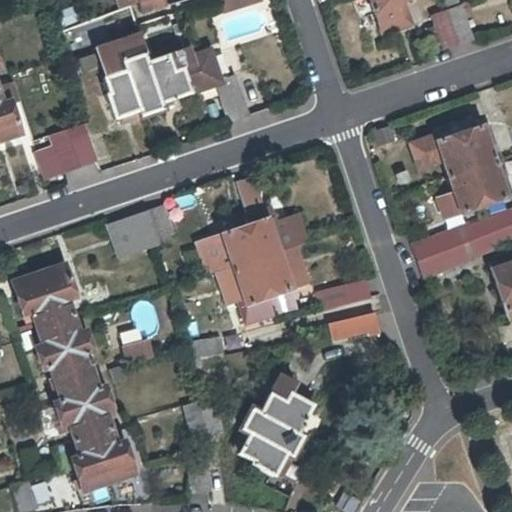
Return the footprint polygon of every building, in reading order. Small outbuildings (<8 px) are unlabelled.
[(136,0),(142,14),(164,7),(161,0),(136,0)] [(221,0),(225,12),(261,1),(260,0),(221,0)] [(368,0),(381,35),(388,33),(385,22),(400,17),(396,3),(404,0),(368,0)] [(462,8),(445,13),(457,46),(474,40),(462,8)] [(443,50),(457,46),(445,13),(432,17),(443,50)] [(106,96),(114,121),(119,119),(120,124),(162,110),(160,103),(189,92),(214,83),(218,82),(209,51),(190,58),(187,51),(146,65),(138,38),(97,52),(106,79),(103,80),(108,95),(106,96)] [(214,83),(215,86),(228,122),(234,121),(246,117),(232,77),(218,82),(214,83)] [(0,141),(19,135),(9,104),(2,106),(0,101),(0,141)] [(492,144),(486,126),(438,142),(436,134),(410,143),(419,170),(441,162),(453,193),(438,199),(444,218),(454,216),(510,196),(504,178),(498,180),(486,145),(492,144)] [(77,170),(64,133),(50,138),(63,174),(77,170)] [(227,255),(237,288),(232,290),(238,308),(295,289),(290,271),(283,273),(272,239),(278,237),(272,218),(270,219),(267,210),(262,212),(251,178),(237,183),(247,216),(244,218),(246,227),(214,238),(220,257),(227,255)] [(118,260),(176,241),(165,205),(105,225),(118,260)] [(413,244),(420,263),(511,223),(511,210),(468,228),(467,224),(413,244)] [(424,275),(511,239),(511,223),(420,263),(424,275)] [(511,262),(509,263),(507,258),(489,264),(507,321),(511,319),(511,262)] [(68,424),(79,457),(72,459),(84,492),(135,475),(124,442),(116,444),(105,412),(112,409),(104,387),(98,390),(94,379),(96,377),(92,366),(90,366),(86,356),(93,354),(86,332),(79,334),(67,300),(74,298),(63,265),(12,283),(23,316),(29,314),(41,347),(35,348),(43,370),(49,369),(52,379),(50,380),(53,392),(57,391),(61,402),(54,404),(62,426),(68,424)] [(371,299),(366,280),(316,293),(320,311),(371,299)] [(328,325),(333,342),(381,332),(376,314),(328,325)] [(183,345),(185,354),(221,344),(220,337),(183,345)] [(141,343),(122,349),(127,366),(152,358),(148,346),(141,343)] [(221,344),(185,354),(187,363),(224,355),(221,344)] [(237,454),(251,462),(250,465),(272,477),(275,473),(280,474),(289,458),(290,458),(302,437),(297,433),(311,405),(291,394),(295,385),(279,376),(258,413),(251,410),(240,431),(242,432),(233,449),(238,452),(237,454)] [(190,439),(206,435),(200,412),(198,403),(182,408),(190,439)] [(215,408),(200,412),(206,435),(207,437),(222,433),(215,408)] [(212,469),(195,467),(191,499),(208,501),(212,469)] [(54,499),(45,474),(13,484),(22,511),(23,511),(39,507),(38,503),(54,499)]
